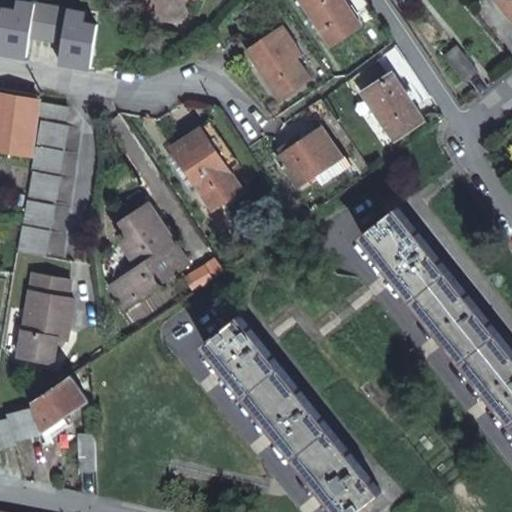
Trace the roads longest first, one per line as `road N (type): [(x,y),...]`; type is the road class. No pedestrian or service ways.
road 1 (unknown): [(511,449),(347,248)]
road 2 (residential): [(376,0),(464,130)]
road 3 (residential): [(0,66),(144,90)]
